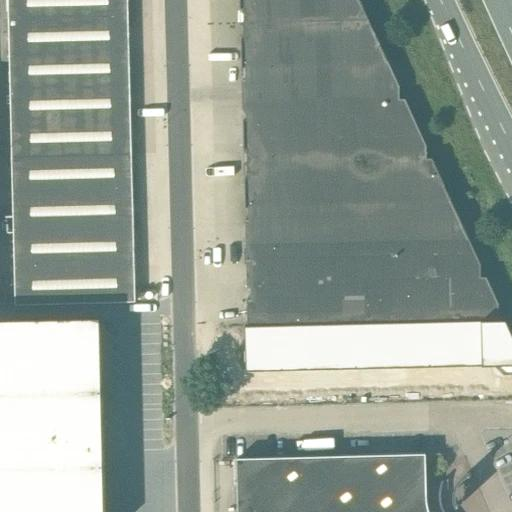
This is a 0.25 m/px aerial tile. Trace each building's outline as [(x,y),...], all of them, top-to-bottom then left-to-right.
[(8,0),(15,266),(16,304),(115,302),(134,301),(135,301),(135,289),(135,273),(135,263),(134,253),(128,0),(8,0)] [(239,0),(240,8),(243,8),(244,39),(241,39),(242,67),(245,67),(245,79),(242,79),(243,108),(246,108),(246,119),(243,120),(244,148),(247,148),(248,179),(244,179),(245,207),(249,207),(249,219),(245,219),(246,247),(250,247),(250,259),(246,259),(247,287),(250,287),(251,299),(247,299),(248,324),(324,322),(437,320),(505,318),(505,317),(499,317),(499,304),(486,277),(481,277),(481,265),(432,158),(427,158),(427,146),(405,98),(400,99),(400,87),(360,0),(239,0)] [(0,511),(105,511),(104,449),(101,317),(34,318),(0,318),(0,511)] [(511,331),(506,319),(482,320),(483,366),(494,365),(504,375),(511,374),(511,331)] [(408,367),(483,365),(482,320),(407,322),(408,367)] [(327,369),(408,367),(407,322),(326,323),(327,369)] [(326,323),(245,325),(246,371),(327,369),(326,323)] [(430,511),(429,509),(428,506),(428,504),(427,500),(427,497),(426,453),(237,458),(238,511),(430,511)]
